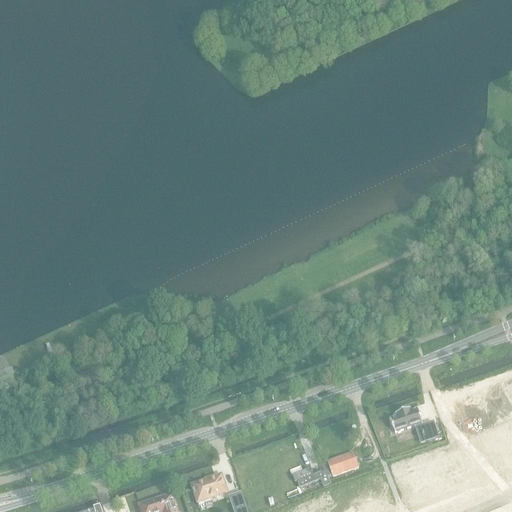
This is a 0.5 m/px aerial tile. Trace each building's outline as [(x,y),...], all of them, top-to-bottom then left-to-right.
[(108,378),(103,366),(77,377),(82,389),(108,378)] [(479,397),(468,401),(474,420),(486,416),(479,397)] [(468,401),(456,405),(463,424),(474,420),(468,401)] [(505,405),(498,408),(502,419),(509,417),(505,405)] [(498,408),(491,410),(496,422),(502,419),(498,408)] [(422,425),(420,418),(421,418),(420,416),(417,409),(417,410),(411,412),(410,410),(410,409),(395,414),(395,415),(396,414),(397,417),(391,419),(391,418),(390,418),(392,425),(392,427),(393,427),(395,434),(396,434),(396,433),(422,424),(422,425)] [(438,438),(433,422),(421,427),(426,442),(438,438)] [(453,423),(446,426),(451,438),(458,435),(453,423)] [(333,477),(359,468),(354,454),(328,463),(328,464),(333,477)] [(511,467),(509,458),(498,461),(499,463),(505,480),(511,477),(511,467)] [(328,464),(322,466),(327,479),(333,477),(328,464)] [(300,488),(325,478),(322,471),(313,475),(310,468),(294,474),(300,488)] [(228,493),(222,478),(203,484),(202,482),(194,485),(195,489),(193,490),(194,492),(193,492),(194,494),(195,494),(197,502),(203,500),(204,501),(228,493)] [(449,478),(438,481),(444,500),(453,497),(455,497),(449,478)] [(438,481),(428,485),(428,487),(434,504),(444,500),(438,481)] [(428,485),(417,488),(423,507),(432,504),(434,504),(428,487),(428,485)] [(417,488),(407,492),(408,494),(413,511),(423,507),(417,488)] [(407,492),(396,495),(401,511),(409,511),(412,511),(413,511),(408,494),(407,492)] [(247,511),(241,493),(229,497),(232,508),(233,511),(247,511)] [(177,511),(172,495),(157,500),(155,499),(150,501),(149,503),(139,506),(141,511),(177,511)] [(401,511),(396,495),(386,499),(387,501),(390,511),(401,511)]
